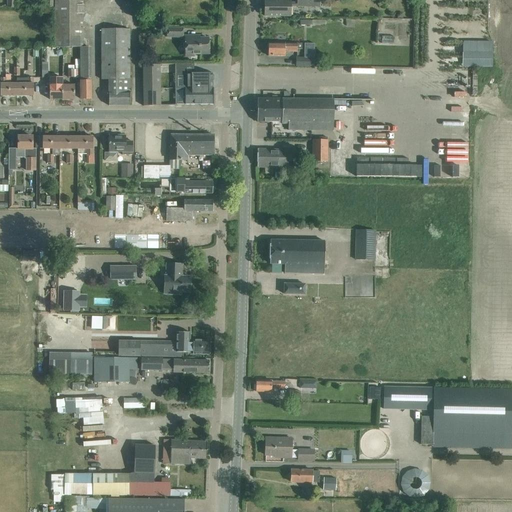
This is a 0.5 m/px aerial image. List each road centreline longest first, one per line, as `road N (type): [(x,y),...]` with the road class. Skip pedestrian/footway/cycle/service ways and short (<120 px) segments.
road 1 (tertiary): [(238,412),(246,117)]
road 2 (residential): [(215,411),(224,117)]
road 3 (unknown): [(139,115),(138,30),(114,11),(95,25),(92,115)]
road 4 (tertiary): [(0,116),(224,117)]
road 5 (unknown): [(235,468),(396,464),(407,453),(413,406)]
